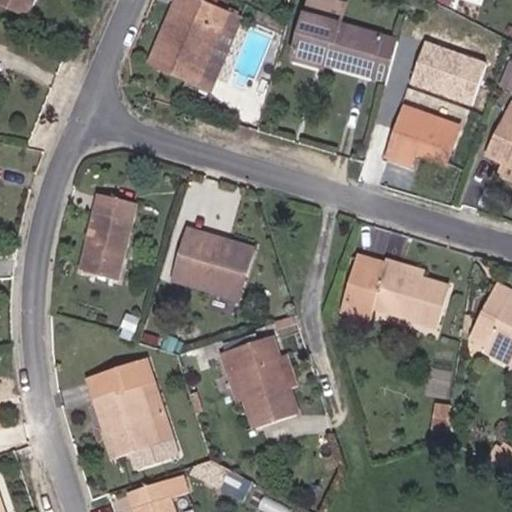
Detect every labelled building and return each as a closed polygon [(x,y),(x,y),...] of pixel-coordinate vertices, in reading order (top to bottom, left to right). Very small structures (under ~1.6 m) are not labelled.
[(0,0),(0,4),(23,15),(29,0),(0,0)] [(199,0),(181,0),(178,10),(171,8),(144,66),(185,83),(198,52),(208,56),(227,12),(215,7),(199,0)] [(174,0),(171,8),(178,10),(181,0),(174,0)] [(322,0),(301,0),(288,55),(323,64),(364,75),(373,37),(336,28),(316,23),(322,0)] [(336,28),(344,3),(332,0),(322,0),(316,23),(336,28)] [(185,83),(211,93),(242,18),(227,12),(208,56),(198,52),(185,83)] [(384,40),(373,37),(364,75),(373,77),(384,40)] [(485,63),(425,41),(410,84),(470,105),(485,63)] [(286,62),(321,72),(323,64),(288,55),(286,62)] [(501,85),(505,72),(490,68),(486,81),(501,85)] [(511,98),(505,95),(484,143),(499,151),(498,157),(511,163),(511,98)] [(403,164),(409,148),(419,152),(446,161),(459,126),(403,106),(385,158),(403,164)] [(490,169),(511,178),(511,163),(498,157),(499,151),(484,143),(480,153),(494,158),(490,169)] [(409,148),(403,164),(414,168),(419,152),(409,148)] [(111,287),(130,208),(92,199),(74,278),(111,287)] [(214,242),(187,233),(172,285),(231,304),(244,263),(212,252),(214,242)] [(214,242),(212,252),(244,263),(247,253),(214,242)] [(399,264),(357,258),(345,300),(368,306),(433,326),(445,290),(418,281),(396,275),(399,264)] [(418,281),(421,270),(399,264),(396,275),(418,281)] [(511,283),(498,277),(493,288),(511,297),(511,283)] [(478,318),(497,326),(491,339),(511,349),(511,297),(493,288),(478,318)] [(342,311),(365,318),(368,306),(345,300),(342,311)] [(472,330),(491,339),(497,326),(478,318),(472,330)] [(293,415),(268,340),(227,354),(252,429),(293,415)] [(180,441),(154,359),(88,378),(112,464),(180,441)] [(501,466),(511,449),(511,444),(502,438),(487,459),(501,466)] [(511,449),(501,466),(511,472),(511,449)] [(124,499),(128,510),(165,499),(161,487),(124,499)] [(198,511),(192,492),(178,496),(183,511),(198,511)] [(169,511),(165,499),(128,510),(128,511),(169,511)]
